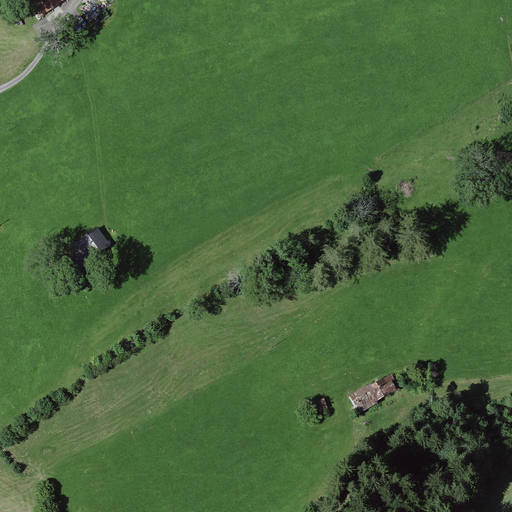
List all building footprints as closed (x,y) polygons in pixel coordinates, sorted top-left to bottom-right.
[(68,0),(46,0),(54,10),(68,0)] [(511,153),(502,153),(501,168),(511,168),(511,153)] [(103,228),(76,247),(91,269),(118,250),(103,228)] [(393,376),(354,398),(363,415),(402,393),(393,376)] [(327,401),(314,405),(318,416),(331,412),(327,401)]
